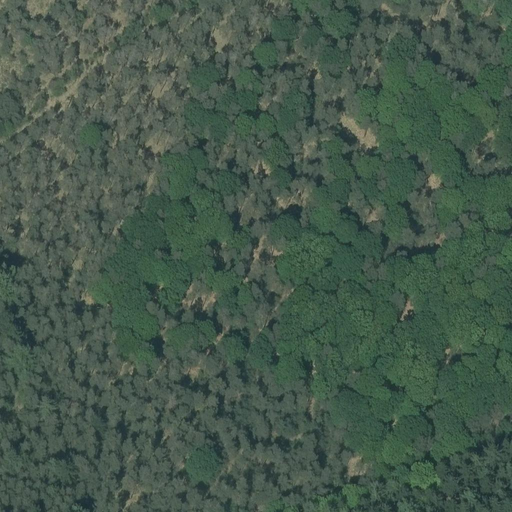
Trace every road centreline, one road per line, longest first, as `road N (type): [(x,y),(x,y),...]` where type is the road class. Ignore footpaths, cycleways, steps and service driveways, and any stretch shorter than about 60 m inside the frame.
road 1 (track): [(0,143),(228,0)]
road 2 (track): [(321,511),(511,447)]
